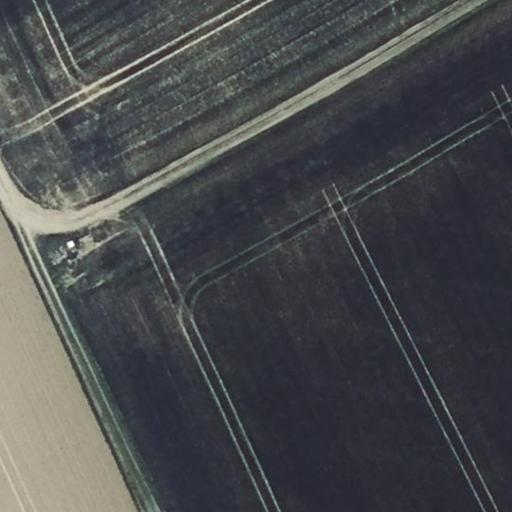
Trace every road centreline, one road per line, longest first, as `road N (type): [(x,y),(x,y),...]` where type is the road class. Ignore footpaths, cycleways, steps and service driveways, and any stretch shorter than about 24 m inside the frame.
road 1 (track): [(481,0),(182,177),(35,251)]
road 2 (track): [(0,173),(152,511)]
